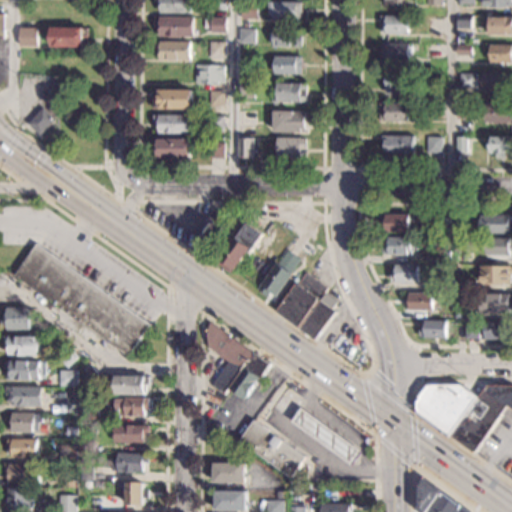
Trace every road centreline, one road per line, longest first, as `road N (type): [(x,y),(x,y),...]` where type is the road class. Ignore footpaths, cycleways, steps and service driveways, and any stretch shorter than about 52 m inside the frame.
road 1 (primary): [(120,225),(395,418)]
road 2 (residential): [(185,511),(190,272)]
road 3 (tertiary): [(395,365),(354,282),(343,186)]
road 4 (residential): [(343,186),(155,183)]
road 5 (tertiary): [(343,186),(343,0)]
road 6 (residential): [(133,180),(122,151),(125,0)]
road 7 (residential): [(511,187),(343,186)]
road 8 (primary): [(395,418),(511,507)]
